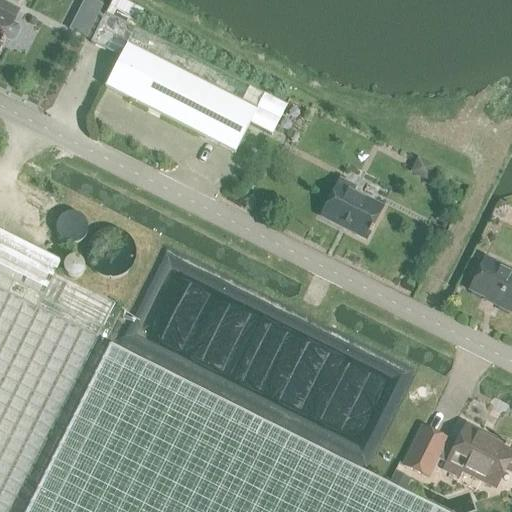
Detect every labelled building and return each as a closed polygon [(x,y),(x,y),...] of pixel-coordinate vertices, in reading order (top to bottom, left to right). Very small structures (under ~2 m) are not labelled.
[(86,0),(85,0),(78,15),(91,21),(99,6),(86,0)] [(114,0),(110,8),(106,15),(133,29),(143,11),(122,0),(114,0)] [(0,3),(0,46),(2,48),(4,44),(2,43),(3,41),(9,44),(14,42),(19,32),(17,28),(11,25),(17,13),(0,3)] [(106,15),(91,45),(120,60),(105,90),(165,121),(233,156),(248,126),(268,136),(270,137),(284,109),(195,62),(133,29),(106,15)] [(417,160),(410,175),(426,183),(434,169),(417,160)] [(365,242),(381,210),(349,193),(351,189),(339,182),(322,216),(348,229),(346,232),(365,242)] [(0,229),(3,231),(9,219),(0,214),(0,229)] [(0,511),(8,511),(101,329),(112,306),(53,277),(60,264),(0,234),(0,511)] [(137,258),(136,250),(134,247),(131,243),(125,238),(121,237),(117,236),(113,236),(108,238),(101,242),(99,245),(96,249),(95,257),(96,265),(97,268),(100,272),(106,277),(110,278),(114,279),(122,278),(126,277),(130,274),(133,270),(135,267),(137,263),(137,258)] [(511,315),(511,275),(483,261),(469,292),(494,304),(493,306),(511,315)] [(432,511),(110,349),(27,511),(432,511)] [(383,395),(383,394),(382,389),(381,385),(376,378),(370,374),(366,373),(362,372),(357,373),(352,374),(347,378),(344,381),(342,385),(340,389),(340,393),(341,402),(344,406),(347,410),(352,413),(357,415),(361,415),(366,415),(370,413),(376,410),(378,407),(381,403),(383,395)] [(447,441),(421,429),(402,468),(428,481),(447,441)] [(463,431),(447,463),(443,472),(457,479),(463,468),(482,478),(479,484),(494,491),(504,472),(511,475),(511,451),(488,439),(486,443),(463,431)]
